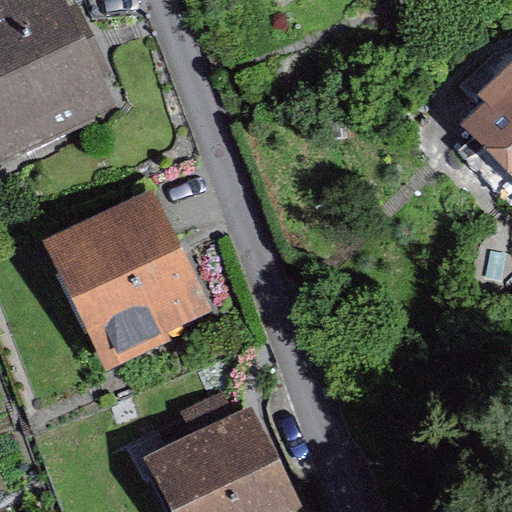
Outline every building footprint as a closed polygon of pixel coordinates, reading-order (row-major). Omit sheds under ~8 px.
[(51,0),(15,0),(0,8),(0,175),(113,116),(51,0)] [(384,0),(391,11),(409,0),(384,0)] [(511,47),(493,53),(457,90),(479,112),(452,139),(511,198),(511,47)] [(146,199),(34,257),(101,386),(165,353),(159,341),(207,316),(146,199)] [(176,416),(189,441),(133,471),(155,511),(298,511),(244,411),(232,417),(219,393),(176,416)]
